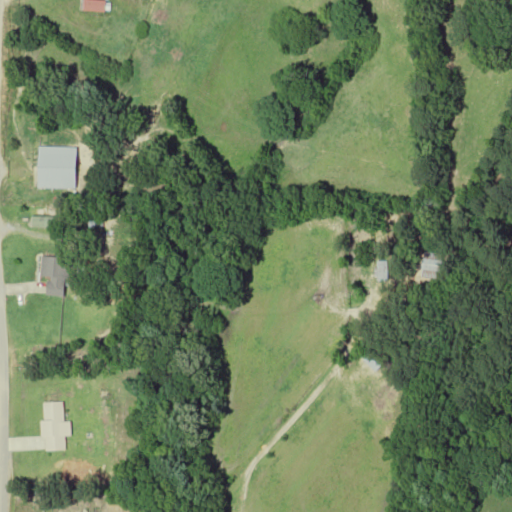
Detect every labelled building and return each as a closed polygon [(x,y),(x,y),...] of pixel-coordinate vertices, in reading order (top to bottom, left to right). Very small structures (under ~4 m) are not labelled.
[(106,0),(83,0),(84,11),(106,11),(106,0)] [(76,147),(38,147),(38,189),(76,189),(76,147)] [(55,219),(33,219),(33,227),(55,227),(55,219)] [(444,279),(447,252),(427,250),(424,277),(444,279)] [(75,258),(41,256),(40,277),(48,278),(47,295),(65,296),(65,285),(74,286),(75,258)] [(388,281),(388,262),(377,262),(377,281),(388,281)] [(376,371),(386,361),(374,350),(365,361),(376,371)] [(63,422),(63,403),(43,403),(44,451),(66,451),(66,438),(70,438),(70,422),(63,422)]
